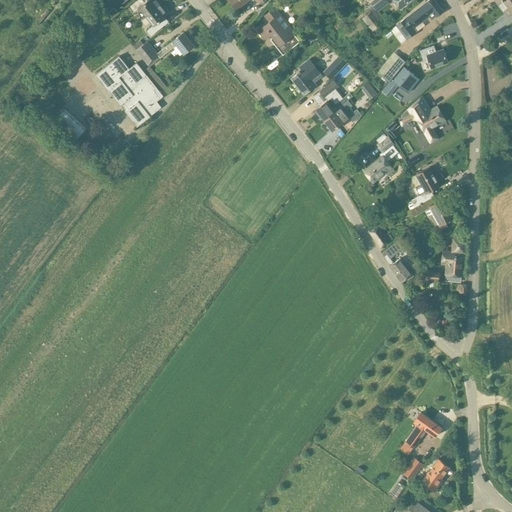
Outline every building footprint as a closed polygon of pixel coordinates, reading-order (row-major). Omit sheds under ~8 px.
[(137,0),(130,6),(134,11),(139,7),(146,16),(162,4),(158,0),(148,0),(147,1),(146,0),(137,0)] [(230,0),(237,8),(248,0),(256,0),(259,3),(262,0),(230,0)] [(378,12),(390,3),(387,0),(375,0),(371,3),(378,12)] [(394,0),(401,9),(411,0),(394,0)] [(435,0),(428,0),(396,25),(407,39),(417,32),(414,28),(422,22),(421,19),(427,14),(432,20),(443,11),(435,0)] [(511,0),(501,0),(498,2),(508,15),(511,12),(511,0)] [(162,27),(158,22),(169,13),(162,4),(146,16),(153,26),(147,31),(151,36),(162,27)] [(384,26),(382,24),(385,22),(371,4),(368,6),(372,11),(362,18),(371,29),(372,29),(375,32),(380,29),(384,26)] [(271,34),(279,45),(277,46),(283,55),(300,42),(294,34),(295,33),(280,14),(275,7),(264,15),(269,22),(258,30),(265,39),(271,34)] [(178,44),(184,53),(194,45),(184,32),(174,40),(162,49),(157,53),(148,41),(147,41),(136,49),(137,50),(136,50),(148,65),(150,67),(161,58),(160,58),(166,54),(178,44)] [(136,49),(147,41),(144,37),(133,45),(136,49)] [(434,46),(420,50),(422,57),(424,61),(428,59),(429,61),(431,68),(448,62),(443,49),(436,52),(434,46)] [(96,74),(109,90),(125,111),(137,126),(150,116),(161,107),(156,101),(163,95),(137,62),(129,68),(120,56),(96,74)] [(331,80),(332,79),(336,75),(348,63),(338,56),(323,72),(331,80)] [(399,56),(382,77),(389,82),(406,61),(399,56)] [(304,93),(316,85),(314,83),(324,76),(309,58),(300,66),(302,70),(292,77),(304,93)] [(404,67),(393,80),(393,81),(402,88),(406,91),(417,78),(404,67)] [(333,80),(319,91),(324,98),(337,88),(339,87),(333,80)] [(377,94),(368,82),(362,87),(370,98),(377,94)] [(326,101),(316,109),(324,120),(348,101),(347,100),(353,96),(350,93),(344,97),(337,88),(324,98),(326,101)] [(382,91),(388,96),(391,93),(384,88),(382,91)] [(402,127),(418,119),(426,134),(433,130),(432,127),(445,120),(438,106),(425,113),(421,107),(427,104),(422,95),(407,109),(400,113),(402,117),(399,119),(400,120),(398,121),(402,127)] [(348,101),(324,120),(333,130),(349,117),(348,117),(344,111),(352,105),(348,101)] [(65,109),(55,120),(77,140),(87,129),(65,109)] [(357,110),(348,117),(349,117),(353,122),(361,115),(357,110)] [(386,129),(394,138),(399,134),(395,129),(399,125),(395,121),(386,129)] [(382,152),(384,154),(396,145),(388,135),(387,135),(385,133),(375,141),(377,143),(376,144),(382,152)] [(128,141),(121,146),(125,151),(132,146),(128,141)] [(381,155),(363,169),(373,182),(385,172),(387,175),(394,170),(387,161),(399,151),(395,146),(384,154),(382,152),(380,154),(381,155)] [(419,161),(416,156),(408,160),(411,166),(419,161)] [(420,195),(410,201),(414,207),(434,196),(431,191),(440,186),(430,166),(416,174),(422,184),(416,188),(420,195)] [(434,196),(414,207),(418,214),(431,207),(434,213),(436,218),(433,220),(439,231),(447,226),(445,222),(453,218),(453,217),(453,216),(454,214),(451,210),(448,209),(443,199),(437,202),(434,196)] [(369,232),(381,248),(390,241),(378,225),(369,232)] [(385,250),(390,258),(405,247),(400,239),(385,250)] [(462,276),(465,240),(454,239),(452,251),(445,251),(444,264),(447,264),(446,275),(462,276)] [(390,266),(402,282),(412,274),(400,258),(390,266)] [(426,288),(436,289),(437,282),(441,283),(442,273),(439,273),(440,271),(426,270),(425,281),(427,281),(426,288)] [(442,427),(421,412),(414,421),(418,424),(406,441),(414,447),(426,430),(435,436),(442,427)] [(415,458),(404,473),(411,479),(422,464),(415,458)] [(442,478),(450,467),(439,459),(429,472),(428,471),(422,481),(435,491),(444,479),(442,478)] [(432,511),(415,500),(413,503),(403,495),(394,508),(399,511),(432,511)]
